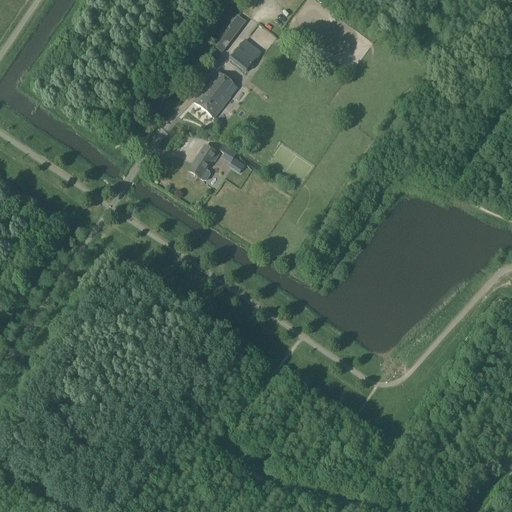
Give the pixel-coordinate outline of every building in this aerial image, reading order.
[(237,18),(229,29),(236,34),(245,23),(237,18)] [(224,38),(216,49),(222,54),(230,43),(224,38)] [(230,60),(246,73),(261,53),(245,41),(230,60)] [(224,107),(223,107),(227,100),(229,97),(225,95),(232,85),(218,75),(204,93),(203,92),(194,104),(214,120),(224,107)] [(219,151),(233,160),(236,154),(222,145),(219,151)] [(205,147),(188,172),(204,182),(206,182),(210,176),(209,174),(206,172),(212,162),(214,163),(219,156),(210,151),(205,147)] [(244,167),(233,161),(230,166),(241,173),(244,167)]
